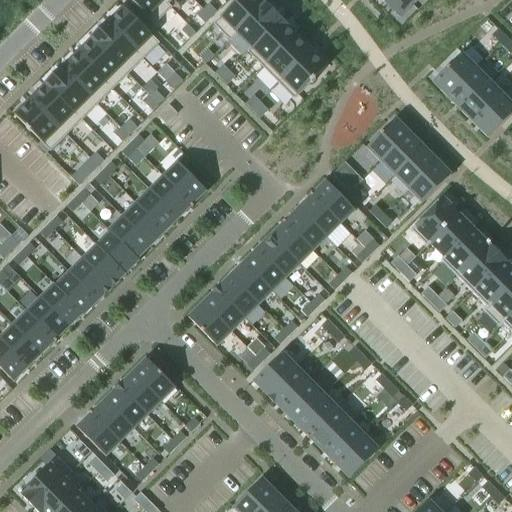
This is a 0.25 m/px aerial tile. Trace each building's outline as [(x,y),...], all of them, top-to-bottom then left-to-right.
[(162,0),(130,0),(155,25),(172,8),(168,4),(168,5),(162,0)] [(261,0),(238,0),(214,24),(230,41),(237,35),(236,34),(266,4),(265,4),(261,0)] [(386,0),(384,3),(400,19),(418,0),(386,0)] [(230,41),(228,43),(242,57),(247,52),(251,48),(252,49),(282,19),(275,12),(274,12),(266,3),(265,4),(266,4),(236,34),(237,35),(230,41)] [(208,4),(203,10),(211,18),(217,12),(208,4)] [(108,23),(107,23),(143,60),(159,44),(123,7),(108,23)] [(203,10),(197,16),(205,24),(211,18),(203,10)] [(251,48),(247,52),(263,68),(296,35),(288,27),(289,26),(282,19),(252,49),(251,48)] [(108,22),(91,39),(92,39),(128,75),(143,60),(107,23),(108,23),(108,22)] [(187,25),(181,31),(189,39),(195,33),(187,25)] [(498,30),(492,35),(501,44),(506,38),(498,30)] [(296,35),(263,68),(278,83),(312,50),(296,35)] [(511,43),(506,38),(501,44),(509,52),(511,49),(511,43)] [(91,39),(76,54),(113,90),(128,75),(92,39),(91,39)] [(208,50),(200,58),(206,64),(214,56),(208,50)] [(312,50),(278,83),(294,99),(311,83),(312,84),(316,80),(315,79),(328,67),(312,50)] [(68,61),(61,68),(97,105),(113,90),(76,54),(68,62),(68,61)] [(462,54),(433,83),(447,97),(476,68),(462,54)] [(223,65),(215,73),(221,79),(229,71),(223,65)] [(54,76),(45,85),(46,84),(82,121),(97,105),(61,68),(53,75),(54,76)] [(476,68),(447,97),(460,111),(490,82),(476,68)] [(229,71),(221,79),(227,85),(235,77),(229,71)] [(174,73),(165,82),(174,90),(182,81),(174,73)] [(490,82),(460,111),(474,125),(503,96),(490,82)] [(45,85),(30,99),(67,136),(82,121),(46,84),(45,85)] [(156,91),(150,97),(158,105),(164,100),(156,91)] [(254,96),(245,104),(251,110),(259,102),(254,96)] [(511,104),(503,96),(474,125),(488,139),(501,127),(511,115),(511,104)] [(150,97),(144,103),(152,111),(158,105),(150,97)] [(30,99),(14,115),(27,128),(26,129),(30,133),(31,132),(51,152),(67,136),(30,99)] [(259,102),(251,110),(260,119),(268,111),(259,102)] [(169,106),(159,116),(166,124),(177,114),(169,106)] [(396,119),(367,148),(381,163),(410,134),(396,119)] [(129,120),(120,129),(128,137),(137,128),(129,120)] [(120,129),(114,135),(122,143),(128,137),(120,129)] [(410,134),(381,163),(394,176),(424,147),(410,134)] [(138,136),(130,144),(136,150),(144,142),(138,136)] [(130,144),(122,152),(127,158),(136,150),(130,144)] [(424,147),(394,176),(408,190),(437,161),(424,147)] [(95,153),(89,159),(98,167),(104,161),(95,153)] [(89,159),(84,165),(92,173),(98,167),(89,159)] [(437,161),(408,190),(422,204),(444,182),(451,175),(437,161)] [(111,163),(103,171),(108,177),(117,169),(111,163)] [(177,163),(163,177),(193,207),(194,207),(193,206),(206,192),(191,177),(177,163)] [(103,171),(94,179),(100,185),(108,177),(103,171)] [(163,177),(149,191),(178,220),(191,207),(192,208),(193,207),(163,177)] [(348,179),(342,184),(350,193),(356,187),(348,179)] [(311,194),(311,195),(341,225),(355,211),(326,181),(312,195),(311,194)] [(356,187),(350,193),(359,201),(365,195),(356,187)] [(84,190),(75,198),(81,204),(90,196),(84,190)] [(149,191),(136,204),(165,233),(178,220),(149,191)] [(311,196),(298,209),(327,238),(337,248),(351,235),(341,225),(311,195),(310,195),(311,196)] [(75,198),(67,206),(73,212),(81,204),(75,198)] [(443,199),(410,231),(427,248),(430,244),(429,244),(459,215),(443,199)] [(135,205),(122,218),(151,247),(165,233),(136,204),(135,205)] [(375,206),(369,212),(377,220),(383,214),(375,206)] [(284,221),(283,222),(313,252),(327,238),(298,209),(285,222),(284,221)] [(383,214),(377,220),(386,229),(392,223),(383,214)] [(459,215),(429,244),(430,244),(444,258),(445,259),(474,230),(459,215)] [(57,217),(48,225),(54,231),(62,223),(57,217)] [(122,218),(108,232),(109,233),(110,232),(137,260),(138,260),(151,247),(122,218)] [(282,225),(271,236),(300,265),(313,252),(283,222),(284,223),(282,225)] [(48,225),(40,233),(46,239),(54,231),(48,225)] [(444,258),(441,262),(456,278),(490,245),(488,243),(488,244),(474,230),(445,259),(444,258)] [(109,233),(96,246),(125,275),(140,261),(138,260),(137,260),(110,232),(109,233)] [(271,236),(257,250),(286,279),(300,265),(271,236)] [(10,237),(2,246),(10,254),(19,245),(10,237)] [(373,241),(365,249),(371,255),(379,247),(373,241)] [(29,244),(21,252),(27,258),(35,250),(29,244)] [(490,245),(456,278),(472,293),(505,260),(504,259),(490,245)] [(2,246),(0,247),(0,256),(4,260),(10,254),(2,246)] [(96,246),(83,260),(112,289),(125,275),(96,246)] [(365,249),(357,258),(362,264),(371,255),(365,249)] [(257,250),(243,263),(272,292),(286,279),(257,250)] [(21,252),(13,260),(18,266),(27,258),(21,252)] [(398,257),(391,264),(400,273),(407,266),(398,257)] [(505,260),(472,293),(486,308),(487,308),(511,283),(511,263),(506,258),(504,259),(505,260)] [(83,260),(69,273),(98,302),(112,289),(83,260)] [(243,263),(230,277),(259,306),(272,292),(243,263)] [(407,266),(400,273),(409,283),(416,276),(407,266)] [(346,268),(338,276),(343,282),(352,274),(346,268)] [(56,286),(55,287),(83,314),(82,315),(84,317),(98,302),(69,273),(56,286)] [(338,276),(329,285),(335,291),(343,282),(338,276)] [(230,277),(216,290),(245,319),(259,306),(230,277)] [(486,308),(483,311),(499,328),(503,325),(502,324),(511,313),(511,283),(487,308),(486,308)] [(55,285),(40,299),(69,328),(82,315),(83,314),(55,287),(56,286),(55,285)] [(428,287),(421,294),(430,304),(437,297),(428,287)] [(216,290),(202,304),(232,333),(245,319),(216,290)] [(318,295),(310,303),(316,309),(324,301),(318,295)] [(437,297),(430,304),(440,313),(447,306),(437,297)] [(40,299),(27,312),(57,342),(56,341),(69,328),(40,299)] [(310,303),(302,312),(308,318),(316,309),(310,303)] [(202,304),(188,318),(217,347),(232,333),(202,304)] [(27,312),(13,326),(42,355),(55,342),(56,343),(57,342),(27,312)] [(452,313),(445,319),(455,329),(462,322),(452,313)] [(511,313),(502,324),(503,325),(511,333),(511,313)] [(327,321),(321,326),(330,335),(336,329),(327,321)] [(292,322),(283,330),(289,336),(297,328),(292,322)] [(13,326),(0,338),(0,339),(28,369),(42,355),(13,326)] [(336,329),(330,335),(338,343),(344,337),(336,329)] [(283,330),(275,339),(280,345),(289,336),(283,330)] [(474,333),(466,340),(476,350),(483,343),(474,333)] [(0,339),(0,368),(14,383),(28,369),(0,339)] [(483,343),(476,350),(485,359),(492,352),(483,343)] [(354,348),(348,354),(357,362),(363,356),(354,348)] [(264,349),(256,357),(262,363),(270,355),(264,349)] [(283,353),(253,382),(267,397),(297,367),(283,353)] [(363,356),(357,362),(365,370),(371,365),(363,356)] [(256,357),(247,366),(253,372),(262,363),(256,357)] [(146,359),(132,373),(161,403),(176,388),(146,359)] [(297,367),(267,397),(281,410),(310,381),(297,367)] [(511,372),(510,370),(503,377),(511,386),(511,372)] [(132,373),(118,387),(148,416),(161,403),(132,373)] [(381,375),(376,381),(384,389),(390,384),(381,375)] [(310,381),(281,410),(294,424),(324,395),(310,381)] [(390,384),(384,389),(392,398),(398,392),(390,384)] [(118,387),(105,400),(134,430),(148,416),(118,387)] [(324,395),(294,424),(307,437),(306,438),(307,438),(317,428),(337,408),(325,396),(324,395)] [(403,397),(397,403),(406,411),(412,406),(403,397)] [(91,412),(90,413),(120,443),(134,430),(105,400),(92,413),(91,412)] [(317,428),(307,438),(308,439),(309,438),(321,451),(351,422),(357,415),(344,402),(337,408),(317,428)] [(91,414),(77,428),(106,457),(120,443),(90,413),(91,414)] [(188,424),(186,427),(191,433),(200,424),(194,419),(188,424)] [(351,422),(321,451),(335,465),(344,456),(364,436),(351,422)] [(180,432),(172,441),(178,446),(186,438),(180,432)] [(344,456),(335,465),(349,479),(379,450),(364,436),(344,456)] [(172,441),(163,449),(169,455),(178,446),(172,441)] [(82,443),(75,450),(84,460),(91,453),(82,443)] [(22,491),(19,494),(34,509),(69,475),(69,476),(73,472),(58,457),(23,492),(22,491)] [(95,457),(88,464),(98,473),(105,466),(95,457)] [(153,459),(145,468),(150,473),(159,465),(153,459)] [(105,466),(98,473),(107,483),(114,476),(105,466)] [(145,468),(136,476),(142,482),(150,473),(145,468)] [(474,468),(468,474),(477,483),(482,477),(474,468)] [(69,475),(34,509),(37,511),(58,511),(79,492),(79,493),(83,489),(69,476),(69,475)] [(263,479),(233,508),(236,511),(258,511),(277,493),(263,479)] [(487,482),(482,488),(490,496),(496,491),(487,482)] [(122,484),(115,491),(125,501),(132,494),(122,484)] [(496,491),(490,496),(498,505),(504,499),(496,491)] [(79,492),(58,511),(85,511),(92,506),(79,493),(79,492)] [(141,493),(134,500),(143,510),(150,503),(141,493)] [(277,493),(258,511),(285,511),(290,507),(277,493)] [(439,511),(429,501),(418,511),(439,511)] [(159,511),(150,503),(143,510),(145,511),(159,511)]
